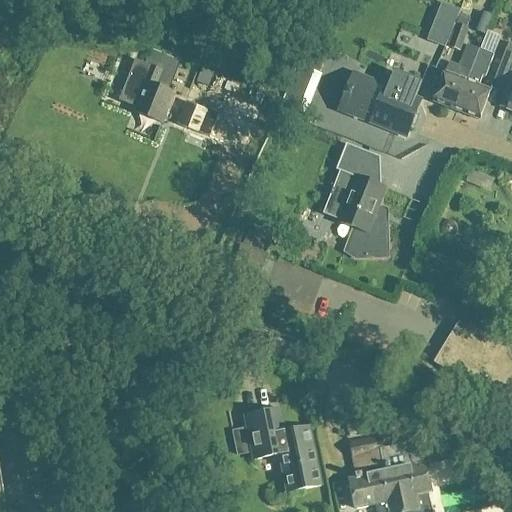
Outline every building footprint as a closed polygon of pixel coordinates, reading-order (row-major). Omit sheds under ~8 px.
[(469,29),(466,28),(470,18),(460,14),(456,24),(457,25),(448,47),(461,52),(469,29)] [(452,29),(438,24),(430,42),(445,48),(452,29)] [(384,39),(381,47),(374,45),(367,65),(392,74),(402,46),(384,39)] [(505,88),(511,68),(511,51),(506,49),(493,83),(505,88)] [(468,82),(456,112),(479,121),(491,91),(479,87),(483,77),(486,78),(495,56),(481,51),(473,71),(468,82)] [(468,82),(473,71),(450,62),(434,103),(456,112),(468,82)] [(143,85),(148,86),(137,113),(162,124),(174,94),(156,87),(162,72),(150,67),(143,85)] [(388,90),(356,77),(351,91),(349,90),(347,96),(348,97),(343,110),(408,136),(421,102),(415,100),(422,83),(421,82),(419,86),(393,76),(388,90)] [(355,177),(375,185),(380,173),(356,163),(342,158),(337,171),(342,173),(355,178),(355,177)] [(386,224),(373,220),(385,189),(375,185),(355,177),(355,178),(338,222),(356,230),(347,252),(357,258),(387,258),(386,224)] [(511,361),(506,344),(459,325),(435,363),(511,410),(511,361)] [(280,409),(243,417),(252,461),(279,456),(274,435),(284,432),(280,409)] [(284,432),(274,435),(279,456),(287,494),(321,487),(309,427),(284,432)] [(385,450),(382,437),(350,444),(357,480),(351,481),(357,510),(377,506),(378,511),(431,511),(428,495),(432,494),(425,465),(423,465),(420,449),(415,450),(414,444),(385,450)]
